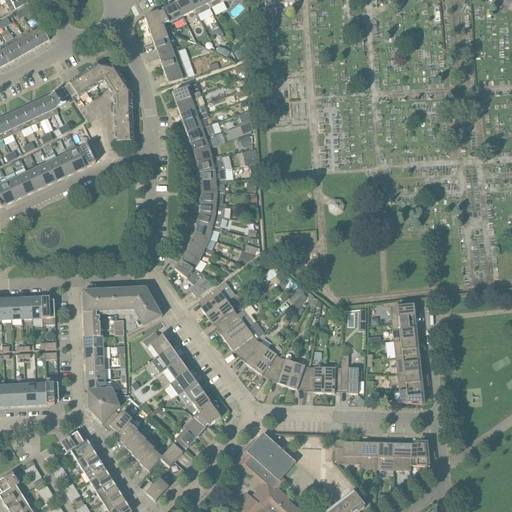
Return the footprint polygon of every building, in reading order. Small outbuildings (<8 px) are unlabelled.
[(11,13),(28,4),(25,0),(15,0),(6,5),(11,13)] [(183,18),(195,12),(189,0),(185,0),(182,2),(181,1),(176,4),(183,18)] [(197,16),(210,10),(205,0),(189,0),(195,12),(197,16)] [(205,0),(210,10),(223,3),(229,0),(205,0)] [(184,20),(183,18),(176,4),(169,8),(162,12),(172,31),(176,29),(174,25),(184,20)] [(24,19),(28,16),(25,9),(20,12),(24,19)] [(19,21),(24,19),(20,12),(16,15),(19,21)] [(164,30),(160,32),(152,15),(145,18),(151,35),(150,36),(153,44),(167,39),(164,30)] [(6,28),(11,26),(7,19),(3,22),(6,28)] [(49,42),(47,38),(39,25),(31,30),(40,47),(49,42)] [(32,52),(40,47),(31,30),(22,35),(32,52)] [(23,57),(32,52),(22,35),(14,40),(23,57)] [(159,58),(173,53),(167,39),(153,44),(156,51),(159,58)] [(14,62),(23,57),(14,40),(5,45),(14,62)] [(9,65),(14,62),(5,45),(0,47),(0,56),(5,67),(9,65)] [(228,58),(230,53),(219,48),(217,53),(228,58)] [(163,72),(183,65),(178,52),(173,53),(159,58),(162,65),(161,66),(163,72)] [(210,73),(219,70),(217,64),(208,67),(210,73)] [(169,86),(183,81),(188,79),(183,65),(163,72),(166,78),(169,86)] [(237,75),(247,71),(246,65),(235,69),(237,75)] [(99,87),(103,84),(106,68),(97,66),(87,73),(88,73),(83,76),(93,91),(99,88),(99,87)] [(108,91),(123,81),(116,70),(106,68),(103,84),(108,91)] [(80,101),(93,91),(83,76),(65,88),(72,99),(76,96),(80,101)] [(113,99),(131,97),(129,90),(123,81),(108,91),(113,99)] [(190,99),(191,101),(196,100),(194,96),(199,94),(196,85),(187,89),(172,94),(175,102),(174,103),(175,105),(190,99)] [(49,98),(57,110),(66,104),(64,100),(68,98),(63,90),(49,98)] [(249,90),(235,95),(238,101),(249,96),(249,90)] [(179,115),(201,107),(198,99),(201,98),(199,94),(194,96),(196,100),(191,101),(190,99),(175,105),(176,108),(177,107),(179,115)] [(131,110),(132,110),(131,97),(113,99),(114,119),(132,119),(131,110)] [(57,110),(49,98),(41,102),(49,120),(58,115),(56,111),(57,110)] [(39,124),(49,120),(41,102),(31,106),(39,124)] [(30,128),(39,124),(31,106),(22,111),(30,128)] [(198,120),(198,122),(203,120),(202,116),(207,114),(204,106),(201,107),(179,115),(182,123),(181,123),(182,125),(198,120)] [(21,132),(30,128),(22,111),(13,115),(21,132)] [(241,124),(250,121),(249,113),(239,117),(241,124)] [(13,136),(21,132),(13,115),(4,119),(13,136)] [(58,116),(55,118),(60,128),(64,127),(58,116)] [(0,133),(4,141),(13,136),(4,119),(0,120),(0,133)] [(133,143),(133,134),(132,119),(114,119),(115,144),(133,143)] [(187,135),(201,130),(198,122),(198,120),(182,125),(183,128),(184,128),(187,135)] [(244,137),(253,133),(249,124),(241,128),(244,137)] [(205,142),(210,141),(209,136),(214,134),(211,127),(201,130),(187,135),(190,143),(188,143),(189,146),(205,140),(205,142)] [(194,156),(208,151),(218,147),(216,139),(214,134),(209,136),(210,141),(205,142),(205,140),(189,146),(190,148),(191,148),(194,156)] [(243,148),(252,146),(251,136),(242,138),(243,148)] [(86,169),(77,151),(75,147),(65,152),(67,156),(76,174),(86,169)] [(77,151),(86,169),(96,164),(88,147),(77,151)] [(212,161),(212,164),(217,162),(216,158),(211,159),(208,151),(194,156),(196,163),(195,163),(195,166),(212,161)] [(65,179),(76,174),(67,156),(57,161),(65,179)] [(250,165),(257,164),(255,156),(249,157),(250,165)] [(199,175),(225,170),(221,157),(216,158),(217,162),(212,164),(212,161),(195,166),(196,168),(197,168),(199,175)] [(55,183),(65,179),(57,161),(47,166),(55,183)] [(45,188),(55,183),(47,166),(37,170),(45,188)] [(35,193),(45,188),(37,170),(27,175),(35,193)] [(216,184),(216,186),(221,186),(220,181),(226,181),(225,170),(199,175),(200,183),(198,183),(199,185),(216,184)] [(26,197),(35,193),(27,175),(17,180),(26,197)] [(16,202),(26,197),(17,180),(7,184),(16,202)] [(201,196),(217,195),(222,196),(225,195),(224,185),(226,185),(226,181),(220,181),(221,186),(216,186),(216,184),(199,185),(199,188),(200,188),(201,196)] [(0,194),(6,207),(16,202),(7,184),(0,187),(0,194)] [(221,205),(222,205),(222,196),(217,195),(201,196),(200,203),(199,203),(199,206),(216,207),(216,209),(221,209),(221,205)] [(341,200),(333,200),(328,205),(329,213),(336,216),(343,213),(345,206),(341,200)] [(224,219),(225,219),(225,210),(226,210),(226,205),(222,205),(221,205),(221,209),(216,209),(216,207),(199,206),(199,208),(200,208),(199,216),(224,219)] [(212,230),(211,232),(216,233),(217,229),(221,230),(224,219),(199,216),(197,223),(196,223),(196,225),(212,230)] [(209,241),(211,232),(212,230),(196,225),(195,228),(196,228),(194,235),(209,241)] [(208,255),(210,251),(205,249),(209,241),(194,235),(191,242),(190,242),(189,244),(204,251),(203,253),(208,255)] [(200,262),(203,253),(204,251),(189,244),(188,247),(189,247),(186,254),(200,262)] [(248,254),(256,256),(258,249),(250,247),(248,254)] [(193,271),(192,273),(196,276),(199,272),(194,269),(200,262),(186,254),(182,260),(181,260),(179,262),(193,271)] [(262,270),(269,266),(265,260),(258,265),(262,270)] [(174,271),(187,281),(193,286),(199,277),(201,279),(203,275),(199,272),(196,276),(192,273),(193,271),(179,262),(178,264),(179,265),(174,271)] [(215,285),(208,281),(191,293),(196,299),(215,285)] [(201,310),(206,318),(227,303),(217,289),(199,302),(203,308),(200,310),(201,310)] [(145,290),(108,292),(83,293),(85,339),(100,338),(100,318),(97,318),(96,314),(133,312),(143,329),(162,318),(145,290)] [(292,305),(298,300),(295,294),(288,299),(292,305)] [(43,327),(55,326),(54,302),(50,302),(49,299),(42,300),(43,321),(43,327)] [(22,321),(32,320),(31,300),(21,301),(22,321)] [(42,321),(43,321),(42,300),(31,300),(32,320),(42,320),(42,321)] [(309,307),(315,309),(318,301),(313,300),(309,307)] [(1,322),(12,321),(11,301),(0,302),(1,322)] [(12,321),(22,321),(21,301),(11,301),(12,321)] [(216,325),(221,331),(238,318),(227,303),(206,318),(213,327),(216,325)] [(392,326),(413,324),(412,318),(415,318),(414,306),(398,308),(398,303),(383,305),(383,310),(390,309),(392,326)] [(239,316),(258,340),(265,334),(246,310),(239,316)] [(221,337),(228,347),(248,331),(238,318),(221,331),(223,334),(220,336),(220,337),(221,337)] [(115,338),(124,338),(123,322),(114,322),(115,338)] [(393,343),(417,340),(416,333),(414,333),(413,324),(392,326),(393,343)] [(240,357),(244,360),(258,343),(256,342),(248,331),(228,347),(233,353),(236,351),(240,357)] [(159,358),(171,349),(167,343),(166,344),(162,337),(159,339),(155,334),(142,343),(146,349),(150,346),(159,358)] [(84,350),(103,349),(103,338),(100,338),(85,339),(84,339),(84,350)] [(395,359),(417,357),(416,348),(418,347),(417,340),(393,343),(395,359)] [(245,365),(255,372),(270,352),(258,343),(244,360),(247,362),(245,365),(245,366),(245,365)] [(86,361),(104,360),(103,349),(84,350),(85,361),(86,361)] [(167,369),(179,361),(174,355),(175,354),(171,349),(159,358),(167,369)] [(270,379),(274,380),(284,361),(281,360),(270,352),(255,372),(262,378),(264,375),(270,379)] [(397,376),(421,374),(420,367),(418,367),(417,357),(395,359),(397,376)] [(347,396),(358,396),(358,381),(361,381),(361,370),(348,370),(348,358),(342,358),(341,370),(341,392),(347,392),(347,396)] [(86,371),(104,371),(104,360),(86,361),(86,371)] [(167,369),(175,381),(188,372),(184,367),(183,367),(179,361),(167,369)] [(277,385),(288,389),(297,365),(284,361),(274,380),(278,382),(277,385),(277,386),(277,385)] [(305,391),(308,391),(310,369),(309,369),(297,365),(288,389),(297,392),(298,389),(305,391)] [(125,369),(120,369),(121,372),(118,372),(119,376),(114,377),(114,381),(121,381),(126,381),(126,376),(125,369)] [(314,395),(325,395),(325,369),(310,369),(308,391),(313,391),(313,395),(314,395)] [(335,392),(341,392),(341,370),(325,369),(325,395),(334,395),(335,392)] [(87,382),(105,381),(104,371),(86,371),(87,382)] [(184,393),(196,384),(191,378),(192,378),(188,372),(175,381),(184,393)] [(399,395),(421,393),(419,381),(421,381),(421,374),(397,376),(399,395)] [(46,379),(46,385),(47,406),(55,406),(55,403),(59,403),(58,379),(46,379)] [(87,392),(105,391),(105,381),(87,382),(87,392)] [(192,405),(205,396),(201,390),(200,391),(196,384),(184,393),(192,405)] [(37,407),(47,406),(46,385),(46,386),(36,386),(37,407)] [(26,407),(37,407),(36,386),(25,387),(26,407)] [(16,408),(26,407),(25,387),(15,388),(16,408)] [(5,408),(16,408),(15,388),(4,388),(5,408)] [(102,426),(119,410),(120,409),(112,401),(112,391),(105,391),(87,392),(87,393),(88,393),(89,411),(102,426)] [(399,395),(400,405),(422,405),(421,393),(399,395)] [(192,418),(204,429),(208,426),(209,428),(220,419),(210,404),(205,396),(192,405),(198,412),(192,418)] [(118,436),(129,425),(132,422),(119,410),(102,426),(109,433),(112,430),(118,436)] [(184,432),(196,441),(201,436),(200,436),(205,430),(204,429),(192,418),(182,430),(184,432)] [(115,439),(124,447),(137,434),(138,433),(129,425),(118,436),(115,439)] [(186,452),(186,451),(191,446),(196,441),(184,432),(175,442),(186,452)] [(70,453),(84,444),(80,438),(82,437),(79,433),(60,445),(67,455),(70,453)] [(132,456),(136,453),(145,443),(146,442),(137,434),(124,447),(123,448),(132,456)] [(248,455),(238,466),(260,486),(254,492),(256,493),(251,499),(247,494),(235,507),(240,511),(239,511),(302,511),(301,511),(299,511),(288,502),(290,500),(278,490),(285,482),(282,479),(296,464),(263,435),(246,454),(248,455)] [(76,463),(94,452),(92,448),(91,449),(87,442),(84,444),(70,453),(76,463)] [(337,465),(360,466),(361,442),(353,442),(353,444),(343,444),(343,449),(334,449),(334,461),(337,465)] [(359,471),(377,471),(377,445),(368,445),(368,443),(361,442),(360,466),(359,471)] [(131,457),(140,465),(153,452),(154,451),(145,443),(136,453),(132,456),(131,457)] [(377,471),(394,472),(394,443),(387,443),(387,445),(377,445),(377,471)] [(411,472),(411,467),(411,446),(401,445),(401,443),(394,443),(394,472),(411,472)] [(169,470),(175,464),(183,455),(173,446),(162,459),(160,462),(169,470)] [(411,446),(411,467),(427,468),(426,459),(428,459),(427,453),(426,453),(425,446),(411,446)] [(82,473),(100,462),(98,458),(97,459),(94,453),(94,452),(76,463),(82,473)] [(139,466),(149,474),(160,462),(162,459),(153,452),(140,465),(139,466)] [(43,461),(50,457),(47,453),(41,457),(43,461)] [(52,470),(53,470),(60,466),(57,461),(50,465),(50,466),(51,466),(53,470),(52,470)] [(28,471),(35,467),(32,462),(25,466),(28,471)] [(89,483),(106,472),(104,469),(100,463),(101,462),(100,462),(82,473),(89,483)] [(56,469),(63,478),(67,475),(61,466),(56,469)] [(95,493),(113,482),(111,479),(110,479),(106,473),(107,473),(106,472),(89,483),(95,493)] [(0,492),(2,495),(16,487),(19,485),(13,474),(0,482),(0,492)] [(63,486),(69,482),(66,477),(60,481),(60,482),(63,486)] [(36,489),(42,485),(40,481),(39,480),(33,484),(36,489)] [(159,480),(146,495),(155,504),(169,489),(159,480)] [(65,490),(66,491),(72,486),(69,482),(63,486),(65,490)] [(102,503),(119,492),(117,489),(113,483),(113,482),(95,493),(102,503)] [(39,494),(45,489),(42,485),(36,489),(39,494)] [(2,504),(4,508),(22,497),(16,487),(2,495),(0,496),(0,499),(3,504),(2,504)] [(106,511),(110,511),(126,503),(123,499),(119,493),(120,493),(119,492),(102,503),(106,511)] [(353,492),(339,503),(327,511),(360,511),(364,509),(361,505),(362,504),(353,492)] [(19,511),(28,507),(22,497),(4,508),(5,508),(7,511),(19,511)] [(76,506),(82,502),(79,497),(72,502),(73,502),(76,506)] [(48,509),(55,505),(52,501),(53,501),(52,500),(45,504),(48,509)] [(78,510),(78,511),(85,507),(82,502),(76,506),(78,510)] [(131,511),(130,509),(129,510),(125,504),(126,503),(110,511),(131,511)]
